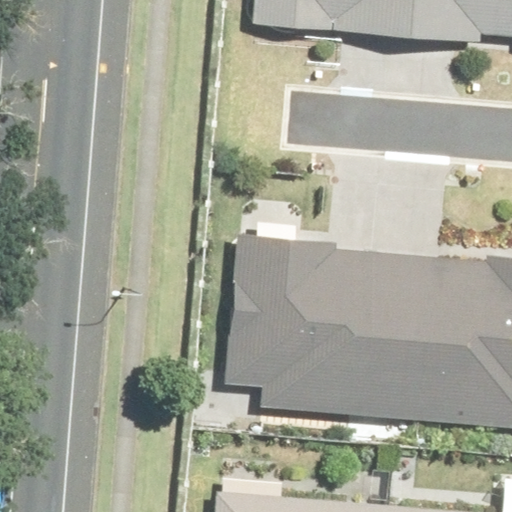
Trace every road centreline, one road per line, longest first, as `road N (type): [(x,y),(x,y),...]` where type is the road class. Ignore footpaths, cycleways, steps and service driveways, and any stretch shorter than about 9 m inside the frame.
road 1 (secondary): [(1,511),(45,0)]
road 2 (residential): [(286,119),(511,137)]
